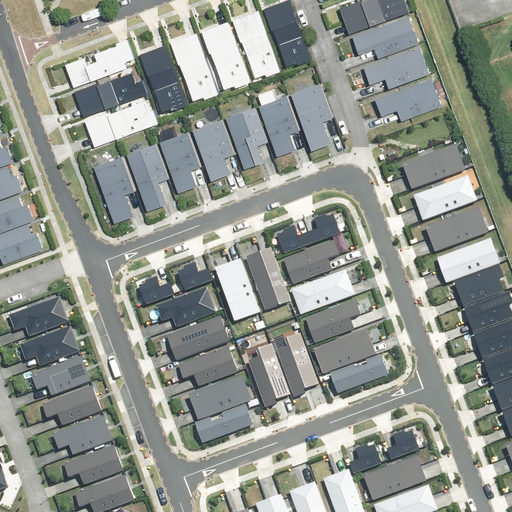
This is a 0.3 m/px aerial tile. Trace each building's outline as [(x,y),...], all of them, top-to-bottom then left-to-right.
[(287,0),(286,0),(265,8),(286,66),(296,62),(297,65),(310,60),(287,0)] [(361,0),(339,8),(348,34),(408,12),(403,0),(366,0),(362,2),(361,0)] [(266,76),(280,71),(258,11),(232,20),(240,42),(241,41),(255,77),(265,74),(266,76)] [(410,17),(354,37),(359,53),(376,47),(380,58),(419,43),(410,17)] [(235,87),(249,82),(227,22),(201,31),(209,53),(210,53),(223,89),(234,85),(235,87)] [(218,93),(217,91),(196,33),(171,42),(193,100),(203,97),(203,98),(218,93)] [(83,58),(65,65),(73,87),(126,68),(123,62),(133,58),(127,39),(115,43),(116,46),(94,54),(97,61),(86,65),(83,58)] [(420,44),(364,64),(370,81),(386,75),(390,85),(430,71),(420,44)] [(173,110),(187,105),(165,45),(139,54),(147,76),(148,75),(162,112),(172,108),(173,110)] [(97,83),(74,92),(84,117),(146,94),(141,81),(135,83),(131,73),(98,85),(97,83)] [(433,77),(377,97),(383,113),(399,107),(403,117),(443,103),(433,77)] [(289,94),(310,150),(328,143),(320,121),(330,117),(317,83),(289,94)] [(256,105),(277,161),(296,154),(287,132),(297,128),(284,94),(256,105)] [(107,113),(85,121),(94,147),(157,123),(152,109),(145,112),(141,102),(108,114),(107,113)] [(224,115),(246,172),(264,165),(256,143),(265,139),(253,105),(224,115)] [(191,130),(212,187),(231,180),(222,157),(232,154),(219,120),(191,130)] [(158,142),(179,199),(198,192),(190,169),(199,166),(187,132),(158,142)] [(0,139),(0,163),(12,159),(6,143),(2,145),(0,139)] [(125,153),(146,210),(165,203),(156,180),(166,177),(153,142),(125,153)] [(457,145),(403,166),(412,189),(466,168),(457,145)] [(91,163),(112,220),(131,213),(122,191),(132,187),(119,153),(91,163)] [(10,164),(0,168),(0,196),(24,187),(17,171),(14,173),(10,164)] [(469,174),(414,196),(423,219),(478,197),(469,174)] [(22,194),(0,202),(0,230),(35,217),(29,201),(25,203),(22,194)] [(480,206),(426,228),(434,251),(489,229),(480,206)] [(320,228),(310,232),(313,241),(342,231),(335,212),(327,215),(326,212),(316,216),(320,228)] [(30,221),(0,233),(0,251),(2,251),(5,259),(44,244),(37,228),(34,229),(30,221)] [(280,233),(287,251),(313,241),(310,232),(299,236),(295,225),(285,229),(286,231),(280,233)] [(493,237),(438,258),(447,281),(502,260),(493,237)] [(337,239),(287,258),(296,282),(334,267),(330,257),(342,252),(337,239)] [(274,247),(248,256),(268,309),(293,300),(274,247)] [(242,258),(216,267),(236,320),(261,311),(242,258)] [(187,270),(182,272),(188,289),(215,279),(212,270),(203,274),(197,260),(185,265),(187,270)] [(501,264),(457,282),(466,305),(506,289),(501,278),(505,277),(501,264)] [(348,268),(293,290),(302,313),(357,291),(348,268)] [(147,283),(142,285),(149,303),(176,292),(172,284),(163,287),(158,274),(146,279),(147,283)] [(211,288),(162,307),(167,321),(177,317),(181,327),(220,312),(211,288)] [(511,300),(508,291),(464,308),(473,332),(511,316),(511,312),(509,305),(511,303),(511,300)] [(62,296),(12,314),(17,328),(28,325),(31,335),(70,320),(62,296)] [(357,298),(307,317),(316,340),(354,326),(350,316),(362,311),(357,298)] [(223,316),(169,335),(178,358),(232,339),(223,316)] [(511,317),(474,333),(484,356),(511,344),(511,317)] [(73,324),(23,343),(29,357),(39,353),(42,363),(82,348),(73,324)] [(371,328),(316,349),(325,372),(380,351),(371,328)] [(289,344),(279,349),(296,395),(308,390),(307,388),(321,382),(301,331),(286,337),(289,344)] [(261,355),(250,359),(268,405),(279,400),(278,398),(292,392),(273,341),(258,347),(261,355)] [(232,346),(182,364),(187,378),(198,374),(201,384),(240,370),(232,346)] [(511,347),(483,359),(492,383),(511,374),(511,347)] [(357,363),(333,372),(340,392),(390,373),(382,352),(367,358),(368,362),(358,366),(357,363)] [(83,355),(34,373),(39,387),(49,384),(53,393),(92,379),(83,355)] [(246,374),(192,393),(200,417),(254,397),(246,374)] [(511,378),(495,385),(504,409),(511,405),(511,378)] [(94,384),(45,402),(50,417),(60,413),(64,423),(103,408),(94,384)] [(212,416),(196,422),(204,442),(256,423),(248,402),(223,411),(225,415),(213,419),(212,416)] [(105,415),(56,433),(61,447),(71,444),(75,453),(114,439),(105,415)] [(416,449),(409,432),(404,434),(402,429),(390,434),(395,448),(387,451),(390,460),(416,449)] [(383,460),(376,443),(371,445),(369,440),(357,445),(362,458),(353,462),(357,470),(383,460)] [(115,443),(66,461),(71,475),(81,471),(85,481),(124,467),(115,443)] [(0,451),(0,487),(10,484),(4,468),(6,467),(0,451)] [(364,472),(374,497),(427,478),(417,453),(364,472)] [(365,511),(349,468),(324,477),(336,511),(365,511)] [(127,471),(78,489),(83,504),(93,500),(97,510),(136,495),(127,471)] [(330,511),(318,480),(293,489),(301,511),(330,511)] [(376,502),(379,511),(427,511),(438,508),(428,483),(376,502)] [(290,511),(283,493),(258,502),(261,511),(290,511)]
